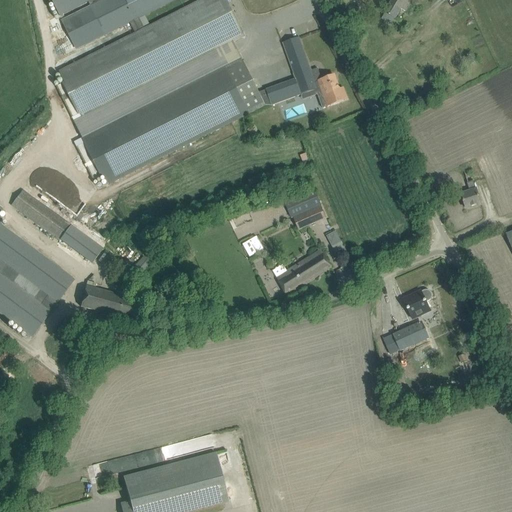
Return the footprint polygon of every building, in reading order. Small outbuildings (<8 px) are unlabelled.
[(52,0),(60,15),(87,1),(105,36),(175,0),(52,0)] [(64,82),(56,86),(74,122),(75,122),(215,52),(245,37),(226,0),(202,0),(59,72),(64,82)] [(393,23),(406,0),(392,0),(382,16),(393,23)] [(299,37),(282,43),(298,87),(288,90),(291,99),(321,89),(323,96),(327,95),(328,97),(331,105),(347,99),(343,88),(340,90),(334,76),(322,80),(318,68),(311,71),(299,37)] [(84,139),(75,143),(95,182),(105,177),(110,186),(266,106),(242,59),(223,68),(84,139)] [(467,183),(470,192),(461,195),(466,208),(481,203),(474,181),(496,174),(491,157),(461,166),(467,183)] [(314,189),(284,202),(290,213),(308,205),(310,210),(292,217),(298,231),(327,218),(314,189)] [(104,249),(71,225),(70,225),(23,190),(11,206),(59,241),(61,239),(93,263),(104,249)] [(74,280),(0,225),(0,212),(2,209),(0,207),(0,313),(32,337),(74,280)] [(336,254),(345,250),(337,231),(328,235),(336,254)] [(256,253),(264,249),(258,237),(250,240),(256,253)] [(332,268),(326,260),(320,250),(287,271),(283,265),(273,271),(277,277),(276,278),(287,296),(332,268)] [(133,269),(122,280),(129,287),(152,265),(144,256),(141,259),(138,257),(130,266),(133,269)] [(141,302),(96,290),(97,284),(87,281),(86,287),(81,307),(136,322),(141,302)] [(426,302),(429,301),(430,300),(431,299),(431,298),(432,297),(432,296),(432,295),(432,294),(431,294),(431,293),(430,292),(429,291),(428,291),(427,291),(426,291),(425,291),(424,291),(421,292),(421,291),(413,295),(414,297),(404,302),(411,317),(418,313),(419,316),(430,311),(426,302)] [(427,338),(424,332),(420,323),(393,335),(384,339),(391,355),(397,352),(400,357),(410,353),(408,347),(427,338)] [(122,511),(196,511),(229,504),(216,453),(123,477),(129,503),(120,505),(122,511)]
